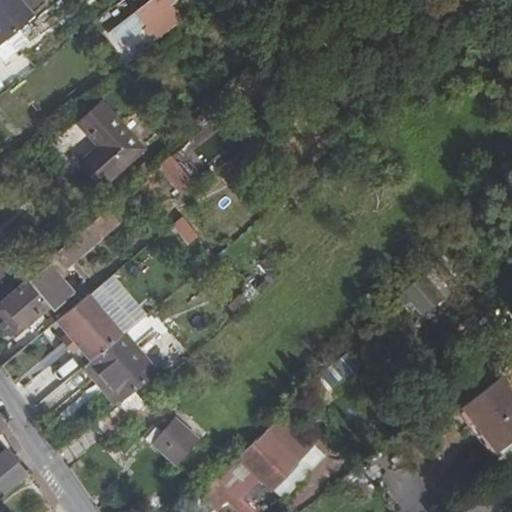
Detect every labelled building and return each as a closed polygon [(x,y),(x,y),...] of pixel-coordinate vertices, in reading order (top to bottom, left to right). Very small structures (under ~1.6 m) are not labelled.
[(0,0),(0,43),(2,46),(12,38),(37,19),(21,0),(0,0)] [(175,2),(173,0),(147,0),(106,32),(118,46),(147,24),(170,6),(175,2)] [(147,24),(160,40),(176,28),(183,22),(170,6),(147,24)] [(2,46),(0,47),(0,53),(6,62),(21,50),(12,38),(2,46)] [(97,188),(137,155),(98,108),(76,125),(95,150),(78,163),(97,188)] [(159,167),(180,193),(192,183),(171,158),(159,167)] [(121,224),(109,208),(92,223),(103,238),(121,224)] [(181,214),(169,224),(186,245),(198,236),(181,214)] [(92,223),(56,252),(68,268),(103,238),(92,223)] [(0,278),(10,271),(0,258),(0,278)] [(0,305),(0,311),(17,332),(49,305),(69,288),(50,264),(0,305)] [(399,293),(422,318),(440,301),(417,276),(399,293)] [(69,288),(49,305),(54,311),(75,294),(69,288)] [(58,323),(93,363),(93,362),(126,334),(92,294),(58,323)] [(93,362),(124,400),(134,392),(166,367),(171,373),(191,356),(155,311),(126,334),(93,362)] [(458,394),(496,366),(485,351),(447,379),(458,394)] [(88,367),(119,405),(124,400),(93,362),(93,363),(88,367)] [(495,457),(511,444),(511,391),(502,379),(460,411),(495,457)] [(97,421),(109,437),(145,406),(134,392),(124,400),(119,405),(97,421)] [(147,446),(169,467),(193,443),(170,421),(164,427),(159,422),(139,441),(145,447),(147,446)] [(235,460),(199,497),(209,507),(224,493),(242,511),(270,511),(281,501),(272,493),(295,466),(262,437),(239,463),(235,460)] [(0,494),(20,477),(0,454),(0,494)] [(463,511),(489,511),(482,500),(463,511)]
